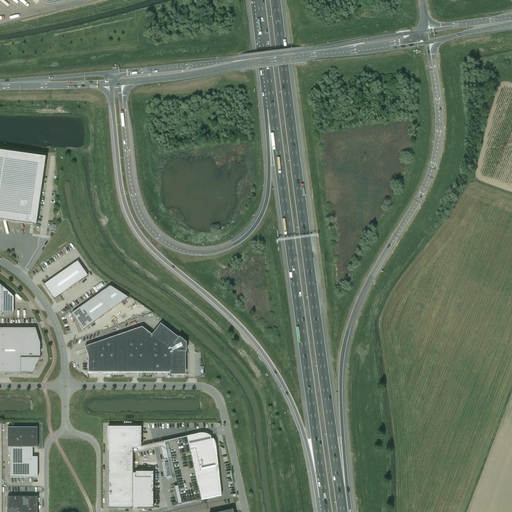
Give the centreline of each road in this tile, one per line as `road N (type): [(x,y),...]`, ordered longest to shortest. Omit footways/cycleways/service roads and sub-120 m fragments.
road 1 (motorway): [(342,511),(276,0)]
road 2 (motorway): [(344,511),(342,356),(358,300),(434,153),(427,42)]
road 3 (motorway): [(111,84),(121,189),(138,233),(247,333),(275,371),(323,498)]
road 4 (motorway): [(272,108),(323,498)]
road 5 (motorway): [(272,108),(268,188),(257,222),(225,248),(196,252),(163,239),(142,215),(122,83)]
road 6 (primary): [(426,30),(115,72)]
road 7 (primary): [(122,83),(427,42)]
road 8 (unclassified): [(246,511),(222,402),(210,388),(65,386)]
road 9 (unclassified): [(65,386),(62,346),(40,293),(0,261)]
